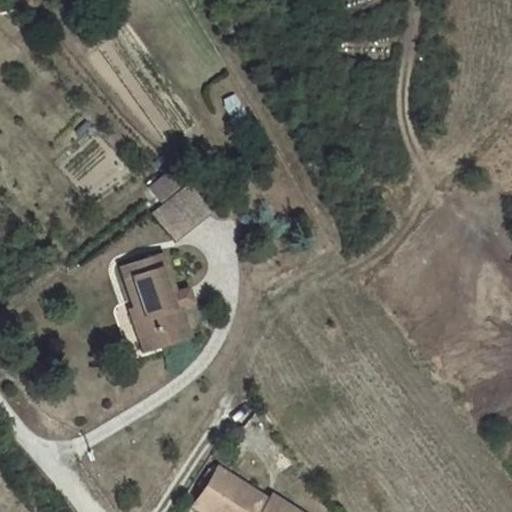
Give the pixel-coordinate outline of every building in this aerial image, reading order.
[(198,207),(183,184),(161,199),(177,226),(198,207)] [(177,226),(161,199),(145,211),(164,235),(177,226)] [(149,256),(109,271),(136,331),(144,330),(150,346),(180,333),(149,256)] [(181,308),(196,305),(192,287),(178,289),(181,308)] [(266,511),(264,511),(271,500),(218,467),(188,511),(266,511)]
